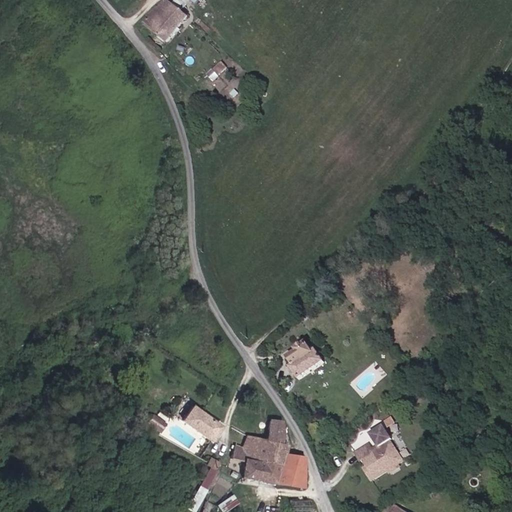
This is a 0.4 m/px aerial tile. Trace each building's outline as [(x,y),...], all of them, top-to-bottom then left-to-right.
[(168,0),(148,22),(171,41),(192,16),(173,0),(168,0)] [(216,82),(228,66),(220,60),(209,76),(216,82)] [(303,353),(296,357),(300,363),(315,352),(309,344),(301,350),(303,353)] [(303,379),(328,361),(320,349),(315,352),(300,363),(294,367),(303,379)] [(222,425),(202,410),(194,405),(183,420),(212,440),(222,425)] [(148,423),(157,429),(162,421),(153,415),(148,423)] [(265,465),(281,467),(279,483),(306,487),(307,459),(289,457),(290,443),(285,442),(286,422),(272,420),(269,440),(265,465)] [(157,429),(161,432),(166,424),(162,421),(157,429)] [(404,462),(383,428),(371,436),(380,449),(375,453),(370,445),(360,452),(374,469),(370,472),(377,482),(404,462)] [(234,460),(249,461),(255,462),(260,439),(249,436),(244,447),(238,447),(234,460)] [(269,440),(260,439),(255,462),(249,461),(245,478),(263,481),(265,465),(269,440)] [(220,461),(212,456),(209,462),(217,466),(220,461)] [(197,485),(206,490),(219,467),(210,462),(197,485)] [(263,481),(279,483),(281,467),(265,465),(263,481)] [(233,494),(217,504),(221,511),(223,511),(239,502),(233,494)] [(290,500),(289,511),(313,511),(313,501),(290,500)]
